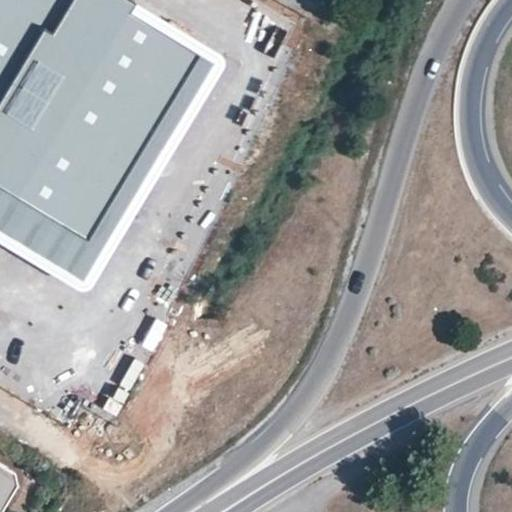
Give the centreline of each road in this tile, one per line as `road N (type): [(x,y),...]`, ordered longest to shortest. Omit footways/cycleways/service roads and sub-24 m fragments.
road 1 (secondary): [(466,0),(416,96),(369,252),(320,367),(253,451),(170,511)]
road 2 (secondary): [(280,474),(511,357)]
road 3 (secondary): [(511,212),(484,181),(468,120),(471,81),(490,30),(511,3)]
road 4 (secondary): [(461,511),(474,454),(511,407)]
